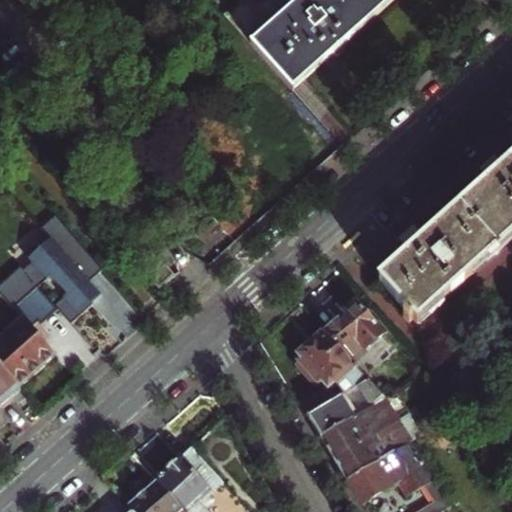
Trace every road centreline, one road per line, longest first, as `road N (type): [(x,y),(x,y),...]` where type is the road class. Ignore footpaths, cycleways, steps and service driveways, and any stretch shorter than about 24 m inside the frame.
road 1 (tertiary): [(208,329),(511,57)]
road 2 (tertiary): [(2,511),(208,329)]
road 3 (residential): [(322,511),(208,329)]
